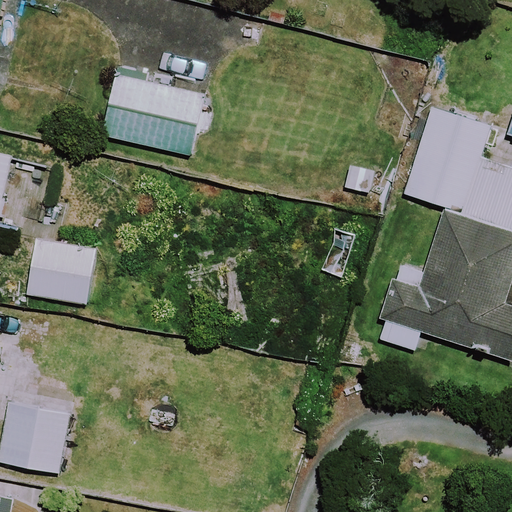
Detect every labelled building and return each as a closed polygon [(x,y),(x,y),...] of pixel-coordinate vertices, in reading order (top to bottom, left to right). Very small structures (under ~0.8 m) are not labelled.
[(511,57),(489,48),(476,79),(511,93),(511,57)] [(202,96),(115,80),(104,138),(191,154),(202,96)] [(511,135),(431,110),(404,195),(448,209),(429,270),(403,262),(379,340),(415,351),(421,334),(510,361),(511,355),(511,135)] [(0,216),(15,155),(0,151),(0,216)] [(99,251),(34,240),(25,295),(90,305),(99,251)] [(69,409),(10,399),(0,454),(0,463),(57,473),(69,409)]
